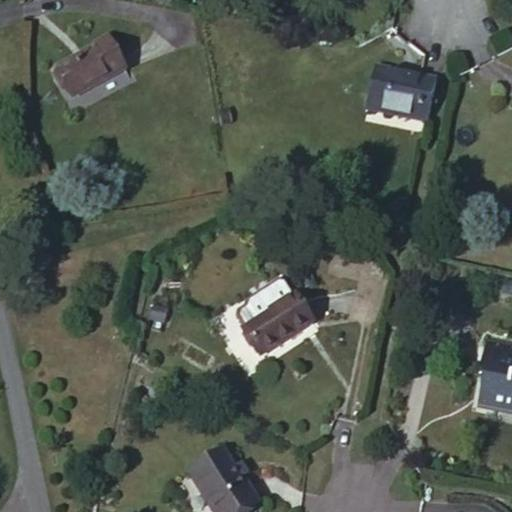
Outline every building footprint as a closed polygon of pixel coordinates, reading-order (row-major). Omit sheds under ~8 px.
[(129,29),(73,55),(87,84),(141,59),(129,29)] [(366,123),(418,134),(428,88),(376,79),(366,123)] [(310,344),(292,315),(290,316),(281,302),(276,301),(246,320),(245,326),(253,339),(241,347),(258,376),(310,344)] [(253,339),(245,326),(237,330),(235,336),(242,346),(253,339)] [(492,372),(485,399),(511,404),(511,342),(492,339),(486,371),(492,372)] [(169,481),(189,511),(233,511),(235,511),(204,459),(169,481)]
